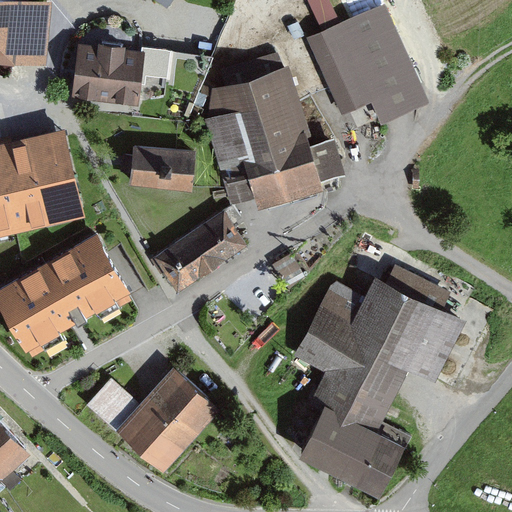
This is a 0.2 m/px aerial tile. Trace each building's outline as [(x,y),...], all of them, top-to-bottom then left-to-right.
[(53,0),(0,0),(0,56),(47,61),(53,0)] [(431,92),(387,0),(376,0),(340,17),(322,25),(308,32),(344,109),(372,96),(381,115),(431,92)] [(310,0),(322,25),(340,17),(332,0),(310,0)] [(420,0),(408,0),(401,3),(414,34),(432,25),(420,0)] [(76,49),(71,92),(139,101),(144,57),(125,55),(127,37),(99,34),(97,52),(76,49)] [(145,43),(144,57),(139,101),(137,115),(190,121),(214,51),(145,43)] [(314,134),(289,59),(215,82),(205,114),(229,190),(254,181),(260,203),(325,184),(322,171),(347,163),(337,129),(314,134)] [(0,225),(86,205),(65,119),(0,134),(0,225)] [(131,161),(129,175),(191,183),(196,144),(134,137),(131,161)] [(229,196),(191,224),(213,254),(245,232),(234,217),(241,211),(229,196)] [(191,224),(152,253),(163,268),(167,265),(178,279),(213,254),(191,224)] [(100,226),(0,282),(0,292),(28,343),(74,317),(132,285),(100,226)] [(293,249),(275,260),(290,284),(308,272),(293,249)] [(370,433),(402,368),(431,382),(459,325),(437,314),(447,293),(380,261),(363,297),(334,283),(297,359),(325,372),(309,404),(320,409),(299,452),(381,492),(403,449),(370,433)] [(219,398),(174,359),(141,399),(109,372),(87,399),(163,464),(219,398)] [(0,472),(0,473),(14,487),(24,477),(9,462),(31,440),(0,408),(0,472)]
